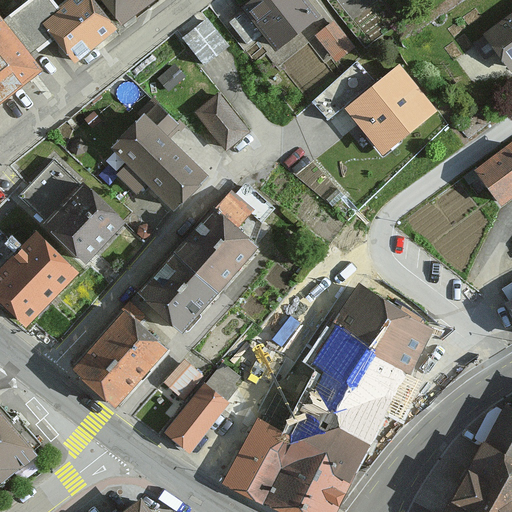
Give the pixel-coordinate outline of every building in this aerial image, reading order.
[(123,44),(89,0),(84,0),(64,16),(51,0),(50,0),(8,33),(37,71),(61,52),(80,77),(123,44)] [(164,0),(100,0),(125,31),(164,0)] [(242,0),(239,2),(276,49),(320,15),(308,0),(242,0)] [(511,9),(478,37),(509,74),(511,71),(511,9)] [(182,38),(205,68),(232,48),(209,17),(182,38)] [(331,23),(315,37),(334,61),(351,48),(331,23)] [(0,123),(48,86),(37,71),(0,25),(0,123)] [(341,106),(380,155),(431,115),(392,66),(341,106)] [(195,109),(226,146),(249,127),(218,90),(195,109)] [(147,183),(181,216),(212,185),(169,143),(181,130),(161,109),(147,123),(115,155),(128,169),(119,179),(135,195),(147,183)] [(511,141),(477,167),(501,201),(511,192),(511,141)] [(22,196),(47,220),(45,221),(86,260),(125,220),(84,181),(81,184),(56,160),(22,196)] [(174,244),(217,281),(255,238),(236,221),(249,207),(231,191),(221,202),(215,197),(174,244)] [(35,232),(0,269),(0,296),(26,321),(75,270),(35,232)] [(174,244),(139,283),(182,321),(217,281),(174,244)] [(320,371),(387,404),(431,316),(350,276),(306,363),(320,371)] [(511,286),(489,301),(511,342),(511,341),(511,286)] [(129,303),(74,368),(115,403),(167,343),(140,320),(143,316),(129,303)] [(184,356),(166,379),(181,391),(199,368),(184,356)] [(291,439),(353,471),(387,404),(320,371),(291,439)] [(206,381),(161,429),(181,447),(226,399),(206,381)] [(0,482),(39,453),(12,419),(0,403),(0,482)] [(483,442),(511,459),(511,407),(505,404),(483,442)] [(233,487),(264,503),(291,439),(256,419),(224,480),(233,487)] [(291,439),(264,503),(282,511),(333,511),(353,471),(291,439)] [(443,511),(511,511),(511,459),(483,442),(443,511)] [(147,511),(133,493),(106,511),(147,511)]
